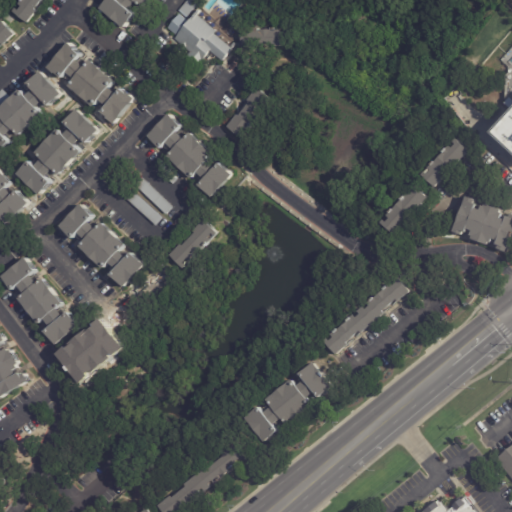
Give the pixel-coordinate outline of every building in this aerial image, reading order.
[(46,0),(39,10),(41,11),(31,23),(17,12),(19,9),(22,11),(25,7),(22,5),(25,0),(46,0)] [(150,0),(146,6),(139,1),(134,8),(139,12),(127,27),(103,8),(109,0),(150,0)] [(204,15),(222,31),(219,34),(237,50),(226,62),(214,51),(200,67),(188,56),(192,52),(188,49),(184,52),(179,48),(182,44),(176,39),(178,36),(169,28),(182,13),(193,23),(201,13),(204,15)] [(13,22),(23,33),(11,44),(9,42),(0,50),(0,29),(4,26),(7,29),(11,26),(7,22),(11,19),(13,22)] [(248,48),(246,48),(245,34),(260,33),(260,29),(291,27),(291,30),(298,30),(299,44),(248,48)] [(108,107),(101,101),(95,108),(70,87),(76,80),(69,74),(65,78),(58,73),(57,74),(50,68),(71,42),(79,48),(78,49),(85,55),(79,62),(86,67),(92,60),(118,81),(112,88),(121,96),(126,89),(132,94),(132,93),(139,98),(117,124),(111,118),(112,117),(106,112),(110,108),(108,107)] [(13,132),(10,135),(16,142),(2,155),(0,152),(0,123),(6,117),(1,111),(25,89),(30,95),(39,87),(34,82),(46,71),(68,95),(56,105),(50,98),(41,106),(47,113),(23,135),(17,129),(13,132)] [(231,127),(240,115),(243,117),(254,103),(252,101),(262,88),(277,100),(246,139),(231,127)] [(14,96),(14,97),(0,109),(0,95),(7,89),(14,96)] [(98,138),(94,142),(87,136),(79,144),(86,151),(63,175),(57,169),(50,175),(56,181),(43,195),(20,174),(33,160),(39,165),(45,158),(39,152),(61,129),(67,134),(76,126),(70,121),(82,109),(104,131),(98,138)] [(511,142),(499,128),(511,113),(511,142)] [(206,179),(201,175),(196,182),(171,160),(177,153),(169,147),(166,150),(152,138),(172,115),(187,128),(182,135),(189,141),(194,134),(220,156),(213,164),(222,172),(228,164),(240,175),(219,199),(206,188),(210,183),(206,179)] [(445,183),(440,188),(428,177),(431,173),(434,176),(437,172),(434,169),(455,147),(458,149),(461,146),(458,143),(460,140),(473,152),(445,183)] [(0,163),(5,169),(16,182),(10,188),(17,196),(23,191),(34,203),(11,224),(0,212),(5,207),(0,201),(0,163)] [(177,207),(170,215),(138,184),(145,177),(177,207)] [(437,197),(426,210),(425,209),(413,222),(415,224),(406,235),(392,224),(395,221),(398,223),(401,219),(399,217),(418,193),(421,196),(424,192),(421,189),(424,186),(437,197)] [(167,218),(160,226),(127,197),(135,188),(167,218)] [(511,243),(510,249),(509,253),(500,249),(502,245),(501,245),(502,242),(496,240),(494,244),(491,243),(490,246),(475,240),(475,237),(473,236),(475,231),(472,230),(471,233),(467,231),(465,236),(456,233),(470,197),(478,200),(477,203),(481,205),(480,209),(483,210),(485,206),(487,207),(488,204),(504,210),(503,213),(506,214),(504,218),(510,221),(511,217),(511,243)] [(119,269),(114,264),(108,270),(85,247),(90,242),(83,236),(78,241),(64,227),(87,203),(101,217),(94,224),(101,230),(107,223),(131,246),(125,253),(134,261),(139,255),(151,266),(129,289),(118,277),(122,272),(119,269)] [(209,221),(223,235),(220,238),(217,235),(213,240),(216,242),(188,271),(174,257),(185,246),(187,248),(199,235),(198,233),(209,221)] [(39,272),(33,276),(39,283),(45,278),(66,304),(60,309),(67,318),(74,312),(84,325),(60,345),(50,332),(54,328),(47,319),(40,324),(20,299),(26,294),(20,287),(15,291),(4,276),(27,258),(39,272)] [(413,291),(401,302),(399,301),(386,312),(387,314),(365,334),(363,332),(349,344),(351,346),(339,356),(327,342),(331,339),(334,342),(338,339),(335,336),(358,316),(360,319),(364,316),(361,312),(367,307),(370,311),(375,306),(372,303),(394,284),(395,285),(402,278),(413,291)] [(115,324),(134,349),(127,355),(122,348),(116,352),(120,357),(118,359),(119,360),(104,371),(103,369),(101,370),(98,366),(94,369),(98,374),(86,383),(64,354),(72,348),(75,351),(77,349),(80,353),(84,350),(80,345),(81,344),(80,342),(95,330),(100,337),(106,332),(99,324),(109,316),(115,324)] [(13,340),(10,341),(12,345),(8,347),(11,351),(14,349),(15,351),(19,349),(27,363),(24,365),(29,375),(33,373),(37,381),(4,400),(0,393),(4,390),(3,389),(5,387),(2,382),(0,383),(0,336),(8,332),(13,340)] [(321,364),(340,388),(327,399),(321,392),(313,399),(318,405),(292,426),(287,419),(280,425),(285,432),(270,445),(251,422),(267,408),(271,413),(278,408),(273,401),(298,380),(303,387),(312,380),(308,375),(321,364)] [(249,458),(245,461),(243,459),(239,462),(241,464),(217,484),(215,481),(211,485),(213,487),(183,511),(166,511),(162,507),(174,496),(176,498),(190,487),(188,485),(211,465),(213,468),(227,456),(224,454),(236,443),(249,458)] [(511,478),(497,459),(511,447),(511,478)] [(425,511),(424,511),(436,501),(437,503),(439,501),(441,504),(442,502),(449,511),(454,507),(453,505),(461,498),(463,500),(467,497),(478,511),(425,511)]
